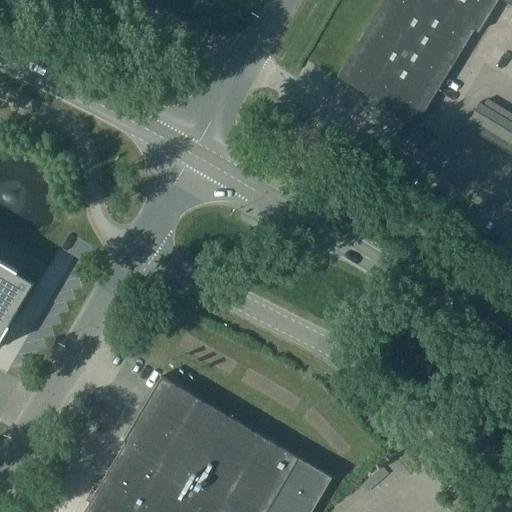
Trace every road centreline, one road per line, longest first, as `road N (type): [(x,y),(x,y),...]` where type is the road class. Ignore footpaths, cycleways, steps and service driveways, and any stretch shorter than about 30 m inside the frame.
road 1 (unclassified): [(508,511),(460,478),(326,346),(137,253)]
road 2 (primary): [(511,348),(191,155)]
road 3 (unclassified): [(511,218),(250,59)]
road 4 (unclassified): [(0,485),(137,253)]
road 5 (unclassified): [(250,59),(125,9),(19,0)]
road 6 (primary): [(191,155),(0,58)]
